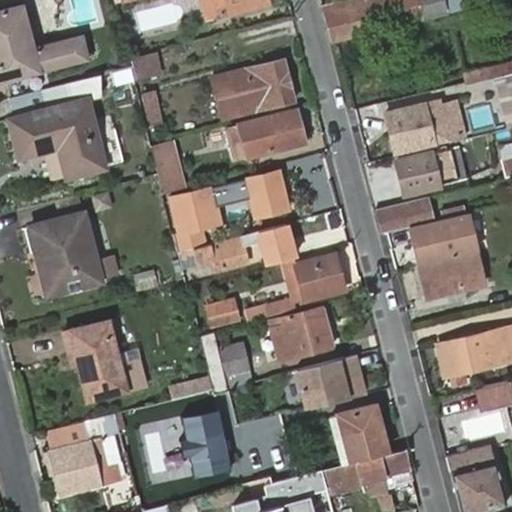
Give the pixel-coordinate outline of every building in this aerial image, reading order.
[(190,0),(196,22),(212,18),(208,0),(190,0)] [(208,0),(212,18),(266,4),(265,0),(208,0)] [(342,0),(320,5),(330,41),(446,13),(442,0),(342,0)] [(442,0),(446,13),(466,9),(463,0),(442,0)] [(0,10),(0,78),(88,57),(83,37),(35,48),(24,5),(0,10)] [(128,57),(133,77),(157,71),(152,52),(128,57)] [(246,68),(257,110),(292,101),(281,59),(246,68)] [(511,60),(462,73),(464,84),(511,74),(511,76),(511,60)] [(257,110),(246,68),(209,77),(220,120),(257,110)] [(504,127),(511,125),(511,76),(511,74),(464,84),(468,100),(496,95),(504,127)] [(141,96),(146,114),(156,112),(152,93),(141,96)] [(9,120),(20,157),(58,148),(65,176),(104,166),(87,99),(9,120)] [(385,112),(394,150),(448,137),(438,99),(385,112)] [(237,126),(246,157),(304,142),(295,110),(237,126)] [(147,145),(154,174),(160,194),(187,187),(173,139),(147,145)] [(394,160),(402,194),(437,186),(436,183),(448,180),(442,150),(429,153),(428,151),(394,160)] [(279,170),(208,188),(213,206),(249,197),(255,218),(289,209),(279,170)] [(199,228),(217,224),(213,206),(208,188),(190,192),(199,228)] [(166,197),(175,250),(201,244),(199,228),(190,192),(166,197)] [(376,208),(382,231),(409,225),(432,220),(426,196),(376,208)] [(442,217),(466,212),(464,205),(441,211),(442,217)] [(432,220),(409,225),(417,264),(419,264),(441,258),(475,250),(466,212),(442,217),(432,220)] [(45,250),(56,293),(102,282),(102,280),(119,276),(115,259),(98,263),(86,214),(32,225),(38,252),(45,250)] [(293,252),(287,225),(201,244),(175,250),(179,268),(213,261),(215,270),(293,252)] [(49,295),(56,293),(45,250),(38,252),(49,295)] [(293,264),(291,258),(281,261),(284,271),(294,268),(302,301),(343,291),(333,255),(293,264)] [(441,258),(419,264),(427,296),(483,280),(477,256),(457,261),(456,256),(441,260),(441,258)] [(136,271),(139,288),(161,284),(158,268),(136,271)] [(292,303),(302,301),(294,268),(284,271),(291,301),(292,303)] [(265,318),(294,311),(292,303),(291,301),(263,309),(265,318)] [(267,321),(277,354),(289,351),(291,356),(331,346),(320,307),(267,321)] [(244,324),(265,318),(263,309),(242,313),(244,324)] [(83,352),(70,354),(73,364),(78,363),(86,361),(87,365),(79,367),(83,383),(122,374),(109,320),(70,330),(75,348),(82,347),(83,352)] [(511,323),(436,343),(444,376),(511,357),(511,323)] [(64,332),(70,354),(83,352),(82,347),(75,348),(70,330),(64,332)] [(219,348),(225,376),(249,371),(242,343),(219,348)] [(289,351),(277,354),(278,359),(291,356),(289,351)] [(353,355),(296,369),(304,408),(360,395),(358,388),(362,387),(358,369),(356,369),(353,355)] [(252,382),(249,371),(225,376),(228,388),(252,382)] [(125,389),(122,374),(83,383),(86,398),(125,389)] [(206,379),(167,387),(169,399),(209,391),(206,379)] [(511,394),(508,381),(483,387),(488,406),(507,402),(511,400),(511,394)] [(239,408),(256,403),(251,384),(233,388),(239,408)] [(483,387),(474,390),(479,409),(488,406),(483,387)] [(220,408),(181,415),(192,475),(231,468),(220,408)] [(329,420),(331,427),(340,425),(347,450),(338,452),(340,462),(383,450),(373,409),(329,420)] [(45,430),(61,494),(111,482),(100,437),(88,440),(83,421),(45,430)] [(340,425),(331,427),(338,452),(347,450),(340,425)] [(133,478),(158,474),(153,445),(128,448),(133,478)] [(487,445),(475,448),(478,463),(491,460),(487,445)] [(475,448),(445,456),(460,511),(470,511),(474,511),(489,506),(502,503),(491,460),(478,463),(475,448)] [(413,480),(404,449),(354,462),(358,483),(365,481),(367,487),(373,486),(371,480),(391,475),(393,485),(413,480)] [(358,483),(354,462),(325,469),(330,490),(358,483)] [(243,501),(246,511),(307,511),(302,494),(324,488),(320,471),(263,487),(265,494),(243,501)] [(146,485),(149,505),(162,503),(159,483),(146,485)] [(380,511),(394,511),(409,509),(405,491),(377,497),(378,501),(380,511)] [(230,511),(246,511),(243,501),(229,505),(230,511)]
